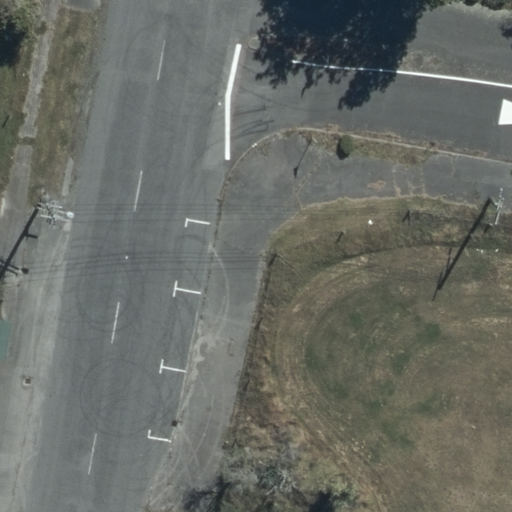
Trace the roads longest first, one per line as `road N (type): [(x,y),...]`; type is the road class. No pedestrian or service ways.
road 1 (tertiary): [(167,24),(82,511)]
road 2 (residential): [(511,76),(167,24)]
